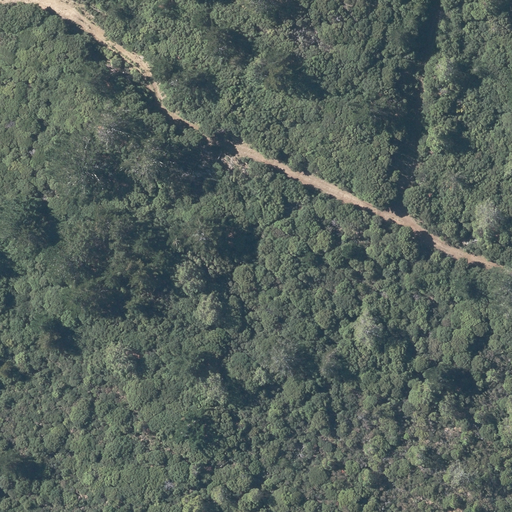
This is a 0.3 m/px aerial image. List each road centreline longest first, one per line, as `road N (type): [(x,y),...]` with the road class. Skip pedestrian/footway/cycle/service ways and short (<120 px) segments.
road 1 (track): [(511,262),(486,260),(173,110),(79,12),(32,0)]
road 2 (track): [(450,0),(423,94),(402,222)]
